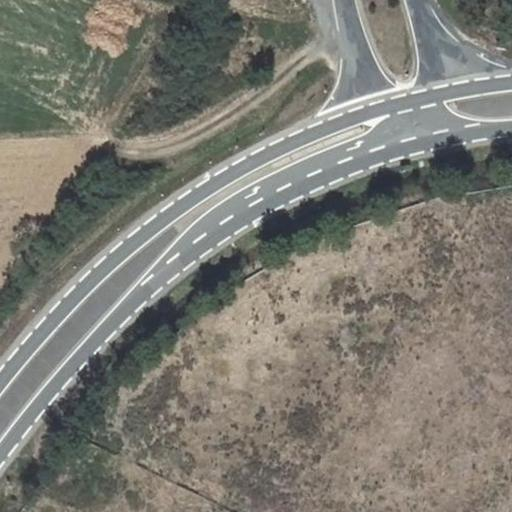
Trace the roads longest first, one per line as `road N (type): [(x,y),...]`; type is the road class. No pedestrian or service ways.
road 1 (secondary): [(0,461),(69,378),(193,262),(313,191),(401,158)]
road 2 (secondary): [(377,118),(272,165),(149,244),(0,390)]
road 3 (tertiary): [(348,0),(377,118)]
